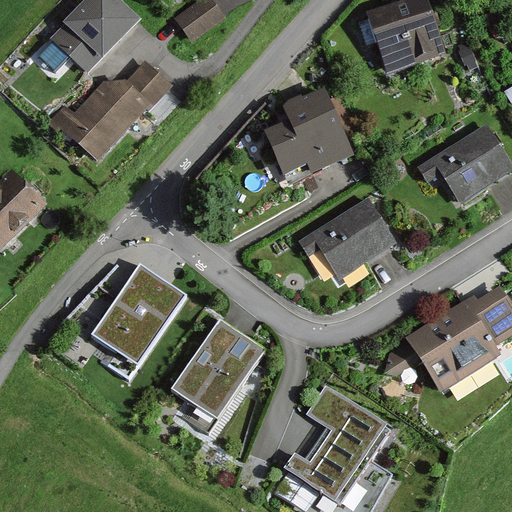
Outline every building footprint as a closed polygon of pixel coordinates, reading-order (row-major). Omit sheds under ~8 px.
[(139,21),(118,0),(87,0),(37,50),(50,63),(62,51),(85,75),(139,21)] [(190,43),(225,21),(211,0),(205,0),(175,19),(190,43)] [(388,76),(447,56),(427,0),(401,0),(402,4),(368,16),(388,76)] [(51,121),(99,166),(172,88),(145,63),(127,83),(106,83),(75,116),(64,106),(51,121)] [(354,156),(324,89),(289,104),(294,114),(261,128),(286,186),(354,156)] [(464,205),(511,173),(511,165),(486,126),(421,169),(429,182),(443,173),(464,205)] [(0,253),(47,209),(12,173),(0,184),(0,253)] [(369,200),(300,242),(311,260),(320,254),(340,285),(399,249),(369,200)] [(136,378),(187,301),(139,269),(88,346),(136,378)] [(409,348),(388,362),(386,377),(400,382),(422,369),(439,397),(511,353),(511,314),(497,289),(407,343),(409,348)] [(219,424),(265,352),(218,322),(172,393),(219,424)] [(295,456),(284,472),(341,508),(391,430),(325,388),(307,416),(332,432),(311,466),(295,456)]
